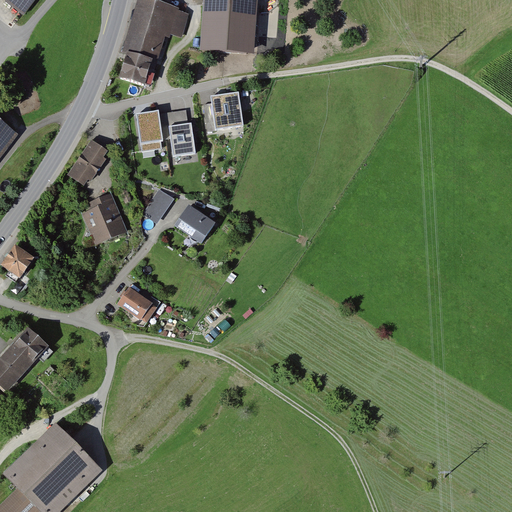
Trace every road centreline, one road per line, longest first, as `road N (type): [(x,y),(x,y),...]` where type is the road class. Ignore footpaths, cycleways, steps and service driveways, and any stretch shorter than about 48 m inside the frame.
road 1 (track): [(83,108),(393,58),(458,73),(511,113)]
road 2 (secondary): [(121,0),(80,114),(0,241)]
road 3 (residential): [(162,231),(85,317),(39,313),(0,297)]
